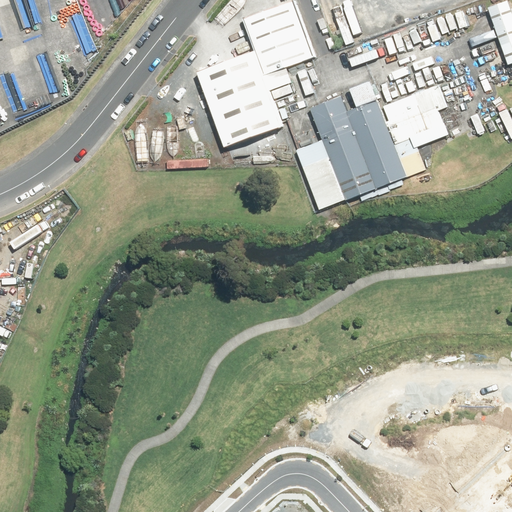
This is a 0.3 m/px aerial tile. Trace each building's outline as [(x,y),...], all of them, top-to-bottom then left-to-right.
[(511,17),(506,3),(488,10),(509,63),(511,61),(511,17)] [(253,24),(263,51),(274,80),(320,63),(300,7),(253,24)] [(263,51),(205,72),(234,150),(292,129),(263,51)] [(343,95),(310,107),(323,143),(344,198),(424,169),(415,147),(448,135),(431,89),(380,107),(377,100),(349,110),(343,95)] [(317,208),(344,198),(323,143),(296,152),(317,208)]
